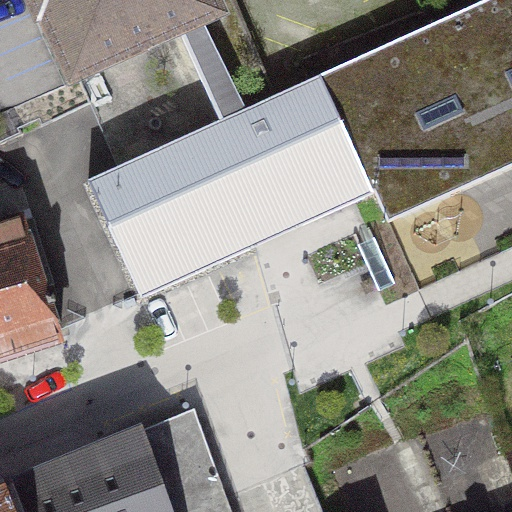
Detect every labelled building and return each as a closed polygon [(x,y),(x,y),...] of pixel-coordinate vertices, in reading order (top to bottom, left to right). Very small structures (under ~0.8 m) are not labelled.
[(217,11),(211,0),(32,0),(39,15),(44,13),(72,76),(177,28),(193,64),(217,55),(199,19),(217,11)] [(386,223),(511,163),(511,0),(483,0),(319,76),(372,193),(386,223)] [(319,76),(244,110),(217,55),(193,64),(219,121),(87,181),(140,298),(372,193),(319,76)] [(0,356),(60,337),(21,219),(0,225),(0,356)] [(210,464),(191,410),(184,413),(6,486),(17,511),(227,511),(221,494),(171,511),(168,511),(159,482),(210,464)] [(0,511),(17,511),(6,486),(0,488),(0,511)]
